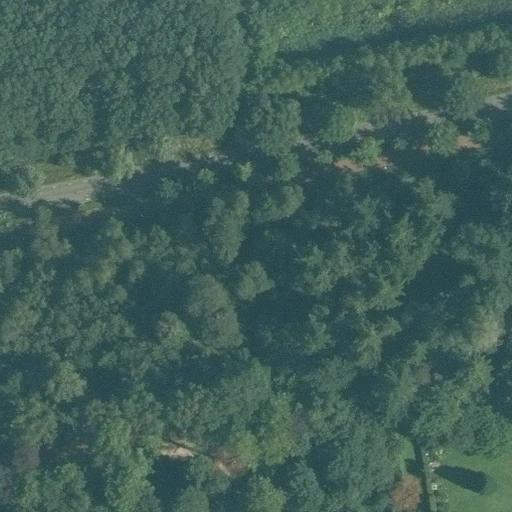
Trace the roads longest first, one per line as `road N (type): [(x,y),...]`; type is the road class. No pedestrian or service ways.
road 1 (tertiary): [(0,209),(511,105)]
road 2 (unknown): [(511,175),(259,227),(244,254)]
